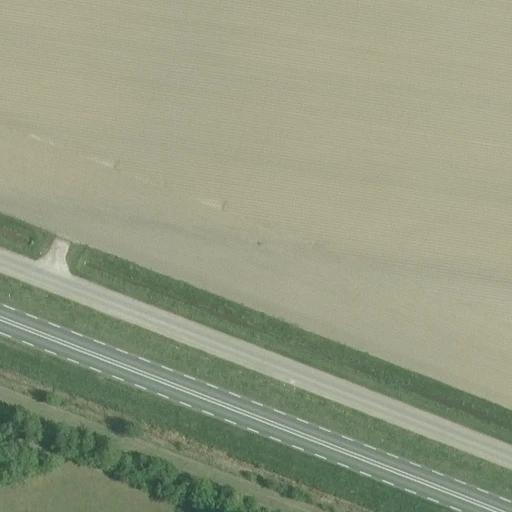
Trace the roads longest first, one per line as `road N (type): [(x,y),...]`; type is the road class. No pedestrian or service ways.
road 1 (unclassified): [(0,261),(511,455)]
road 2 (primary): [(0,319),(489,511)]
